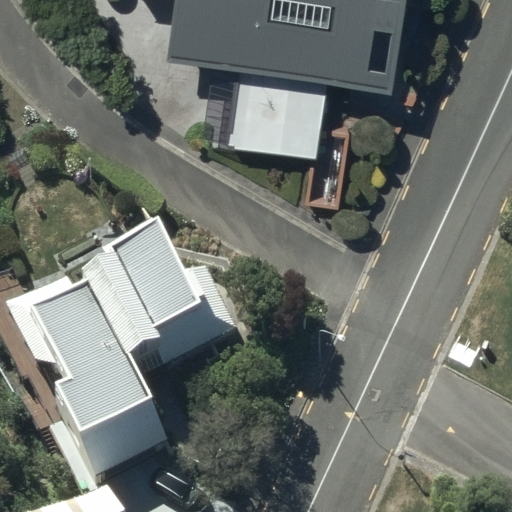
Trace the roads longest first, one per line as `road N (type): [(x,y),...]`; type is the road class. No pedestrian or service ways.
road 1 (residential): [(387,340),(310,256),(201,203),(100,135),(0,25)]
road 2 (residential): [(387,340),(511,67)]
road 3 (residential): [(311,511),(387,340)]
road 4 (residential): [(387,340),(440,411),(511,451)]
